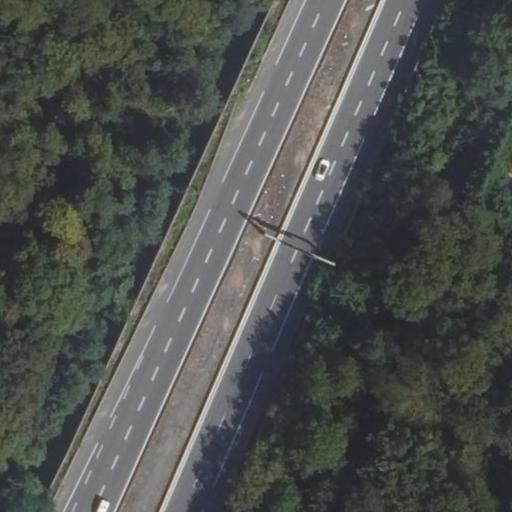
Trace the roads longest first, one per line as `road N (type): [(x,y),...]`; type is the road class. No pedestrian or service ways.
road 1 (trunk): [(313,0),(86,511)]
road 2 (trunk): [(186,511),(406,0)]
